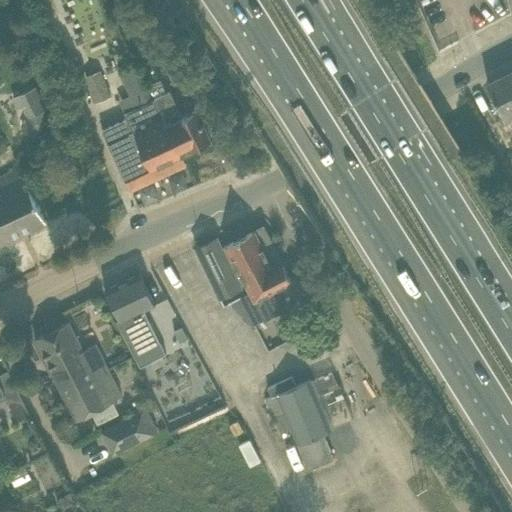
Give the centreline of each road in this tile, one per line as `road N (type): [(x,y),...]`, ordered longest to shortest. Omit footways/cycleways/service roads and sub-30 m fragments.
road 1 (motorway): [(240,0),(511,432)]
road 2 (unclassified): [(474,511),(263,173)]
road 3 (motorway): [(511,336),(315,20)]
road 4 (unclassified): [(0,309),(263,173)]
road 5 (unclassified): [(263,173),(511,50)]
